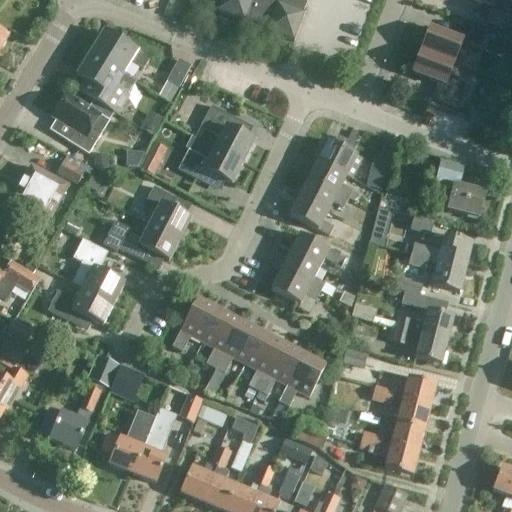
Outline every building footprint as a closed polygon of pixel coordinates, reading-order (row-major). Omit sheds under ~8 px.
[(220,0),(215,13),(243,24),(244,21),(266,30),(265,32),(293,44),(304,16),(301,15),(307,0),(220,0)] [(466,0),(483,6),(477,21),(503,30),(511,6),(511,4),(499,0),(466,0)] [(429,30),(420,53),(453,65),(457,53),(463,55),(467,45),(479,50),(485,34),(460,25),(454,40),(429,30)] [(103,34),(88,58),(133,85),(134,84),(122,77),(130,64),(142,71),(148,62),(103,34)] [(420,53),(412,76),(437,85),(431,99),(457,108),(466,84),(448,77),(453,65),(420,53)] [(114,117),(126,97),(133,85),(88,58),(76,78),(99,92),(92,103),(114,117)] [(178,90),(190,68),(178,61),(166,83),(178,90)] [(87,157),(100,136),(108,122),(65,96),(51,119),(74,133),(67,144),(87,157)] [(192,139),(191,140),(241,166),(253,144),(230,132),(235,121),(210,108),(199,129),(220,140),(214,150),(192,139)] [(311,161),(316,164),(331,171),(346,142),(339,139),(335,148),(321,141),(311,161)] [(188,151),(177,172),(202,185),(207,174),(230,186),(241,166),(191,140),(186,150),(188,151)] [(352,145),(346,142),(331,171),(345,178),(350,181),(361,161),(347,154),(352,145)] [(139,170),(153,177),(166,151),(158,147),(152,144),(142,164),(139,170)] [(370,172),(385,176),(389,161),(375,157),(370,172)] [(46,226),(66,188),(67,189),(69,184),(75,187),(83,175),(89,177),(92,173),(66,159),(54,182),(30,169),(10,206),(46,226)] [(461,173),(462,168),(435,162),(429,188),(434,189),(451,193),(450,198),(446,213),(478,220),(484,196),(457,189),(460,177),(461,173)] [(316,164),(307,181),(347,202),(351,193),(341,188),(345,178),(331,171),(316,164)] [(96,194),(101,183),(92,178),(87,189),(96,194)] [(302,192),(298,199),(327,214),(331,207),(332,205),(342,211),(347,202),(307,181),(302,192)] [(155,216),(149,227),(179,242),(189,221),(168,210),(174,200),(152,189),(142,209),(155,216)] [(298,199),(288,218),(328,238),(332,229),(322,224),(327,214),(298,199)] [(434,223),(413,218),(409,232),(430,237),(434,223)] [(115,254),(117,251),(141,263),(147,253),(168,263),(179,242),(149,227),(143,238),(130,231),(129,232),(114,224),(102,247),(115,254)] [(298,237),(289,255),(318,271),(323,261),(333,267),(340,270),(345,261),(338,258),(298,237)] [(439,253),(430,251),(430,250),(413,246),(410,257),(464,270),(470,245),(443,238),(439,253)] [(70,285),(81,291),(81,292),(112,307),(123,286),(97,273),(106,255),(81,243),(72,261),(80,265),(70,285)] [(284,264),(279,273),(319,294),(323,285),(313,280),(318,271),(289,255),(284,264)] [(426,267),(435,270),(431,289),(458,295),(464,270),(410,257),(407,267),(425,272),(426,267)] [(4,302),(14,286),(30,296),(39,281),(10,264),(4,275),(0,272),(0,306),(2,307),(4,302)] [(279,273),(270,292),(299,307),(304,297),(314,302),(319,294),(279,273)] [(396,292),(403,294),(419,298),(422,286),(399,280),(396,292)] [(102,328),(112,307),(81,292),(75,303),(57,293),(46,314),(68,324),(73,314),(102,328)] [(419,298),(403,294),(400,307),(420,312),(424,299),(419,298)] [(372,307),(392,312),(395,300),(375,295),(372,307)] [(189,338),(201,345),(219,311),(197,299),(171,349),(181,354),(189,338)] [(205,367),(214,372),(240,322),(219,311),(201,345),(213,351),(205,367)] [(397,319),(394,330),(394,331),(446,345),(452,319),(426,313),(423,326),(397,319)] [(12,321),(4,335),(25,347),(33,333),(12,321)] [(232,360),(244,367),(261,333),(240,322),(214,372),(223,377),(232,360)] [(409,344),(418,346),(414,360),(440,367),(446,345),(394,331),(394,330),(390,329),(386,342),(408,348),(409,344)] [(255,373),(251,381),(247,389),(257,394),(283,344),(261,333),(244,367),(255,373)] [(277,404),(278,405),(304,355),(283,344),(257,394),(266,399),(274,382),(286,388),(277,404)] [(345,352),(341,365),(363,371),(366,357),(345,352)] [(326,366),(304,355),(278,405),(287,410),(296,394),(308,400),(326,366)] [(95,358),(86,381),(108,389),(117,367),(95,358)] [(11,402),(24,378),(25,377),(0,362),(0,415),(8,401),(11,402)] [(142,378),(119,368),(110,391),(109,394),(132,403),(142,378)] [(393,393),(385,391),(374,388),(372,396),(392,401),(391,404),(400,406),(402,401),(429,408),(435,387),(407,380),(404,393),(394,390),(393,393)] [(38,437),(49,442),(58,446),(71,451),(72,451),(75,453),(88,421),(89,420),(90,415),(92,416),(95,406),(95,405),(99,395),(87,391),(80,409),(74,422),(60,416),(49,412),(46,420),(45,420),(45,421),(38,437)] [(389,411),(398,413),(395,426),(423,433),(429,408),(402,401),(400,406),(391,404),(392,401),(372,396),(371,403),(390,408),(389,411)] [(187,397),(178,420),(193,425),(201,403),(187,397)] [(202,407),(197,420),(220,430),(225,417),(202,407)] [(152,422),(129,475),(155,486),(165,460),(160,458),(176,418),(159,411),(154,423),(152,422)] [(108,467),(129,475),(152,422),(138,415),(125,444),(119,441),(107,436),(101,452),(112,457),(108,467)] [(256,429),(235,420),(230,432),(243,437),(241,443),(249,446),(256,429)] [(197,422),(192,434),(200,437),(205,426),(197,422)] [(300,422),(292,441),(320,453),(327,438),(321,436),(323,431),(300,422)] [(362,434),(358,451),(366,452),(369,437),(380,441),(379,448),(417,458),(423,433),(395,426),(392,438),(382,435),(381,439),(362,434)] [(250,463),(262,467),(271,436),(259,432),(250,463)] [(367,455),(377,457),(387,460),(383,472),(411,479),(417,458),(379,448),(380,441),(369,437),(366,452),(358,451),(358,452),(367,454),(367,455)] [(311,453),(283,442),(281,448),(308,460),(311,453)] [(205,466),(202,475),(190,470),(179,497),(201,506),(224,452),(217,449),(209,467),(205,466)] [(227,475),(223,473),(230,455),(224,452),(201,506),(215,511),(224,511),(234,489),(223,484),(227,475)] [(249,484),(245,493),(234,489),(224,511),(249,511),(267,470),(260,467),(253,486),(249,484)] [(500,509),(503,510),(502,511),(510,511),(511,507),(511,473),(500,469),(491,493),(504,498),(500,509)] [(270,493),(266,491),(274,473),(267,470),(249,511),(275,511),(278,507),(267,502),(270,493)] [(289,502),(298,480),(286,475),(277,497),(289,502)] [(323,475),(318,491),(331,495),(336,480),(323,475)] [(305,509),(312,490),(302,486),(294,505),(305,509)] [(383,487),(374,508),(381,511),(400,511),(407,498),(383,487)] [(317,506),(314,511),(325,511),(332,499),(326,496),(320,507),(317,506)] [(333,511),(339,502),(332,499),(325,511),(333,511)]
